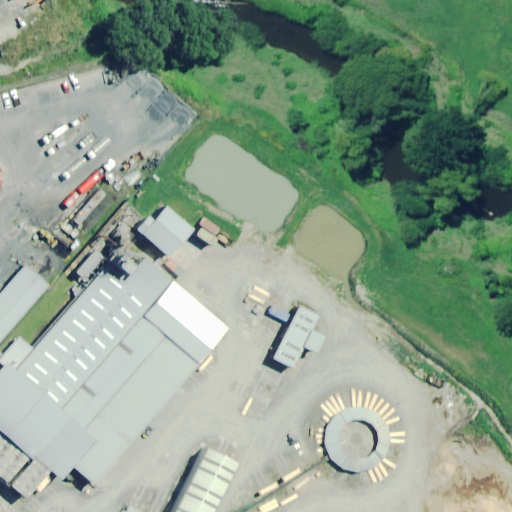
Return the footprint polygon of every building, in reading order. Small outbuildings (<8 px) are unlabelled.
[(194,230),(167,207),(156,221),(149,216),(138,229),(171,257),(194,230)] [(89,252),(70,273),(82,284),(101,263),(89,252)] [(111,255),(103,264),(118,277),(126,268),(111,255)] [(0,363),(4,366),(0,371),(0,427),(51,472),(63,482),(75,467),(96,485),(230,329),(146,257),(123,284),(104,268),(34,349),(20,336),(0,358),(0,363)] [(0,342),(50,284),(25,263),(0,291),(0,342)] [(320,315),(300,305),(273,359),(294,369),(304,347),(316,353),(326,334),(314,328),(320,315)] [(422,370),(410,358),(404,365),(416,377),(422,370)] [(384,448),(384,444),(384,439),(383,433),(381,428),(378,423),(375,419),(371,416),(366,413),(361,411),(355,410),(350,410),(345,411),(339,413),(335,416),(331,419),(327,424),(324,428),(322,433),(322,439),(322,444),(323,450),(324,455),(327,459),(331,464),(335,467),(340,470),(345,472),(350,473),(356,473),(361,472),(366,470),(371,467),(375,463),(379,459),(381,455),(383,449),(384,448)] [(0,478),(26,501),(51,472),(0,427),(0,478)] [(215,511),(239,464),(205,447),(173,511),(215,511)]
